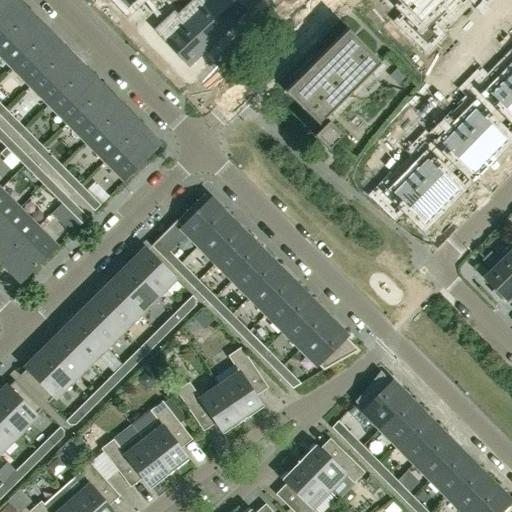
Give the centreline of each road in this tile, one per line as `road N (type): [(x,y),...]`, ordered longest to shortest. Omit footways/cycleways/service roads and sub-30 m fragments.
road 1 (residential): [(204,144),(393,339)]
road 2 (residential): [(204,144),(24,327)]
road 3 (residential): [(328,400),(256,436),(156,511)]
road 4 (residential): [(58,0),(204,144)]
road 5 (residential): [(204,144),(336,0)]
road 6 (residential): [(393,339),(511,456)]
road 7 (residential): [(223,511),(328,400)]
